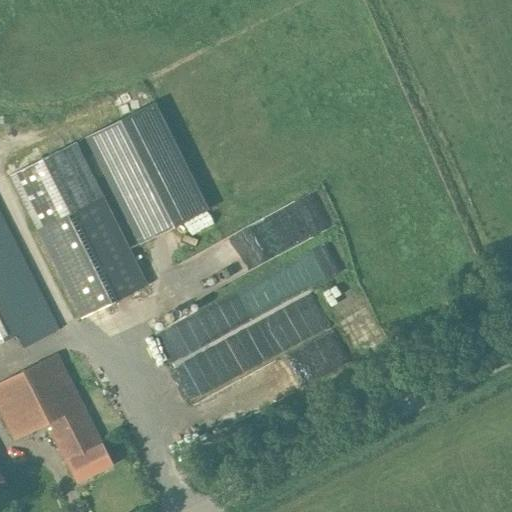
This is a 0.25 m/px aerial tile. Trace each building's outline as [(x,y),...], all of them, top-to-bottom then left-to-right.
[(151,104),(83,138),(138,247),(205,211),(151,104)] [(81,318),(148,284),(76,141),(9,175),(81,318)] [(300,240),(332,227),(317,190),(284,204),(300,240)] [(0,341),(16,334),(22,347),(59,328),(0,211),(0,341)] [(318,258),(181,316),(193,343),(329,285),(318,258)] [(100,440),(56,353),(0,381),(0,412),(14,440),(46,423),(64,458),(77,482),(111,464),(100,441),(100,440)]
